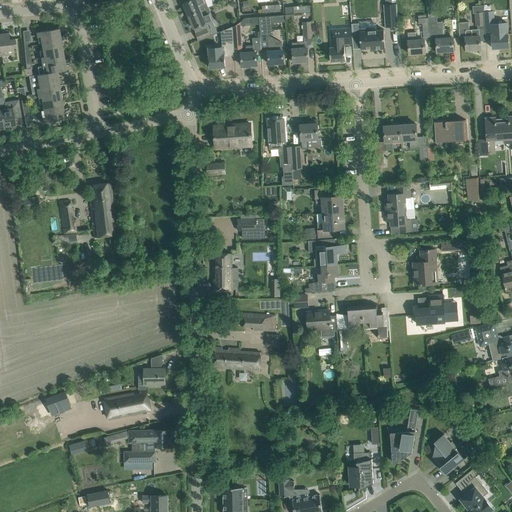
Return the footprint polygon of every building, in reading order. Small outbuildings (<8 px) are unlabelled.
[(208,7),(205,0),(191,0),(184,3),(186,9),(184,10),(187,16),(208,7)] [(385,0),(386,5),(384,5),(385,27),(398,26),(397,4),(392,4),(391,0),(385,0)] [(483,8),(484,8),(484,5),(473,6),(473,13),(475,13),(475,26),(485,25),(484,13),(483,8)] [(208,7),(187,16),(189,22),(191,22),(194,28),(196,33),(207,28),(210,36),(218,32),(213,20),(208,7)] [(493,12),(484,13),(485,25),(491,25),(494,24),(493,12)] [(428,18),(427,18),(426,14),(419,15),(419,24),(423,24),(424,37),(430,37),(428,18)] [(285,20),(285,15),(270,16),(271,21),(271,26),(286,26),(285,20)] [(261,37),(261,49),(268,49),(269,64),(284,63),(282,42),(268,43),(266,16),(258,17),(258,24),(259,37),(261,37)] [(428,18),(430,37),(430,39),(436,38),(437,52),(438,52),(438,51),(454,50),(454,51),(453,37),(445,37),(445,30),(445,29),(444,22),(445,22),(437,22),(436,17),(428,18)] [(242,48),(241,22),(232,26),(234,49),(242,48)] [(311,22),(303,22),(304,38),(312,38),(311,22)] [(469,30),(469,22),(458,22),(459,38),(465,37),(467,50),(481,49),(480,36),(479,29),(469,30)] [(352,28),(351,28),(352,40),(361,39),(361,49),(372,48),(372,49),(385,48),(384,30),(361,31),(360,23),(352,24),(352,28)] [(507,23),(494,24),(491,25),(492,35),(493,48),(509,47),(508,34),(507,23)] [(232,27),(222,30),(224,47),(209,48),(209,54),(209,58),(207,58),(207,66),(210,65),(210,68),(225,67),(224,55),(235,55),(234,50),(233,34),(232,27)] [(60,36),(58,28),(36,32),(37,38),(39,37),(43,57),(40,58),(41,62),(42,66),(38,67),(39,75),(37,75),(39,88),(36,89),(39,102),(41,101),(44,118),(42,118),(42,123),(65,119),(63,111),(60,112),(59,108),(63,108),(60,93),(57,94),(55,86),(59,86),(56,72),(66,70),(65,62),(61,63),(60,55),(63,54),(61,40),(57,40),(56,37),(60,36)] [(207,28),(196,33),(199,40),(210,36),(207,28)] [(332,47),(330,47),(331,62),(346,61),(345,46),(353,45),(353,43),(352,40),(351,28),(336,29),(337,47),(332,47)] [(425,39),(416,40),(416,32),(408,32),(409,54),(425,53),(425,39)] [(9,40),(8,33),(1,34),(3,47),(1,48),(2,56),(10,55),(11,57),(14,56),(13,46),(15,46),(14,39),(9,40)] [(261,49),(261,37),(259,37),(252,38),(253,45),(246,46),(247,52),(241,52),(242,66),(257,65),(257,52),(261,51),(261,49)] [(32,75),(30,68),(28,41),(23,41),(25,69),(23,69),(24,76),(32,75)] [(309,61),(308,48),(307,41),(292,42),(293,49),(292,49),(293,62),(309,61)] [(23,87),(17,89),(17,93),(19,92),(25,121),(26,128),(33,127),(31,119),(34,119),(33,113),(28,113),(24,91),(23,87)] [(5,109),(3,97),(0,97),(0,106),(4,129),(5,128),(5,129),(6,130),(11,130),(11,128),(11,127),(15,126),(14,118),(21,117),(19,106),(5,109)] [(503,120),(504,139),(511,137),(511,116),(508,117),(508,120),(503,120)] [(504,139),(503,120),(496,121),(496,118),(486,119),(488,142),(480,142),(481,154),(495,153),(494,139),(504,139)] [(284,119),(268,120),(270,142),(270,147),(282,147),(286,147),(284,119)] [(447,121),(436,122),(438,139),(453,138),(453,141),(468,140),(466,120),(455,121),(455,123),(447,123),(447,121)] [(321,138),(319,139),(318,129),(319,129),(319,125),(318,125),(317,123),(315,123),(314,121),(309,122),(307,124),(300,125),(302,149),(309,149),(309,148),(322,147),(321,138)] [(402,141),(401,125),(399,125),(398,123),(394,124),(393,125),(384,126),(386,151),(394,150),(393,141),(402,141)] [(411,149),(418,148),(417,140),(416,124),(408,124),(407,123),(403,123),(402,125),(401,125),(402,141),(410,140),(411,149)] [(216,148),(252,145),(251,124),(214,126),(216,148)] [(429,161),(428,148),(428,144),(419,145),(421,163),(429,163),(429,161)] [(282,152),(280,152),(281,167),(284,166),(292,166),(292,163),(292,146),(286,147),(282,147),(282,152)] [(292,146),(292,163),(292,166),(293,179),(301,179),(301,169),(302,169),(301,146),(292,146)] [(384,153),(376,153),(377,166),(378,185),(384,185),(382,166),(385,166),(384,153)] [(208,174),(218,173),(225,172),(224,164),(208,165),(208,174)] [(481,199),(479,177),(466,179),(468,201),(481,199)] [(511,178),(501,179),(502,188),(511,186),(511,178)] [(453,190),(452,179),(429,181),(430,190),(446,189),(447,186),(448,186),(448,191),(453,190)] [(92,220),(113,217),(114,216),(112,193),(111,183),(89,186),(90,196),(92,220)] [(414,197),(411,197),(410,185),(397,186),(398,193),(388,194),(389,199),(385,199),(386,210),(406,209),(415,208),(414,197)] [(342,196),(331,197),(331,190),(315,191),(316,204),(319,204),(323,206),(324,213),(343,212),(342,196)] [(38,197),(23,199),(24,210),(39,208),(38,197)] [(59,202),(64,234),(76,233),(75,220),(74,220),(71,202),(70,199),(59,201),(59,202)] [(270,209),(270,212),(280,212),(280,204),(280,203),(276,203),(275,204),(274,204),(273,204),(273,205),(272,205),(272,206),(271,206),(271,207),(270,207),(270,208),(270,209)] [(406,209),(386,210),(387,221),(390,221),(391,226),(400,225),(400,232),(400,234),(400,235),(412,235),(412,233),(412,232),(418,232),(418,219),(412,219),(407,220),(406,209)] [(320,237),(334,236),(333,229),(345,228),(343,212),(324,213),(317,214),(317,223),(319,223),(320,237)] [(94,238),(106,236),(116,235),(115,223),(113,223),(113,217),(92,220),(94,238)] [(448,229),(453,222),(445,217),(441,224),(448,229)] [(265,238),(264,218),(237,219),(237,230),(243,230),(243,238),(265,238)] [(503,227),(500,228),(500,232),(505,231),(506,235),(511,233),(511,229),(511,225),(503,227)] [(54,236),(56,246),(60,245),(60,247),(77,245),(75,234),(58,236),(54,236)] [(322,265),(338,264),(337,253),(346,252),(346,245),(325,246),(325,240),(335,239),(312,240),(312,241),(316,241),(318,258),(314,258),(314,266),(322,265)] [(458,242),(441,243),(442,251),(459,250),(458,242)] [(413,263),(415,285),(419,285),(422,285),(422,284),(444,283),(444,282),(439,283),(438,269),(437,269),(436,250),(421,251),(422,262),(413,263)] [(215,289),(238,289),(238,267),(232,268),(232,253),(214,254),(215,289)] [(511,260),(507,262),(508,265),(501,267),(506,287),(505,287),(506,289),(507,292),(511,291),(511,260)] [(336,290),(336,289),(335,289),(334,277),(339,276),(338,264),(322,265),(323,272),(318,273),(319,281),(313,282),(313,283),(309,283),(309,288),(305,288),(306,292),(314,292),(336,290)] [(280,285),(272,285),(272,297),(280,297),(280,285)] [(307,295),(294,296),(295,307),(308,306),(307,295)] [(458,311),(444,312),(443,295),(429,296),(430,307),(416,308),(417,315),(419,315),(420,323),(459,321),(458,311)] [(363,307),(364,323),(364,329),(377,328),(378,339),(388,338),(387,331),(390,331),(389,312),(388,312),(388,317),(382,318),(382,314),(377,314),(376,307),(377,306),(377,303),(375,304),(375,306),(363,307)] [(364,323),(363,307),(349,308),(349,306),(346,306),(347,308),(348,309),(348,317),(345,317),(346,329),(340,330),(341,350),(350,349),(349,330),(357,330),(357,323),(364,323)] [(308,312),(307,312),(309,330),(321,329),(322,337),(334,336),(334,330),(338,330),(337,316),(331,316),(330,313),(329,310),(321,311),(321,312),(308,313),(308,312)] [(277,315),(268,314),(242,313),(241,326),(254,327),(253,330),(267,331),(276,331),(277,315)] [(470,316),(471,324),(481,323),(480,315),(470,316)] [(493,360),(503,358),(511,355),(511,334),(503,337),(500,336),(500,335),(495,336),(492,326),(475,330),(477,339),(478,339),(480,346),(489,344),(493,360)] [(472,338),(470,330),(461,332),(463,341),(472,338)] [(280,347),(280,334),(268,333),(268,347),(280,347)] [(214,367),(224,368),(260,370),(261,353),(240,351),(241,348),(229,348),(228,350),(223,350),(222,347),(215,347),(214,367)] [(511,355),(503,358),(506,369),(501,370),(503,375),(489,378),(491,388),(498,387),(506,385),(510,384),(511,383),(511,355)] [(139,373),(139,385),(145,385),(145,384),(165,384),(165,369),(158,369),(158,364),(151,364),(152,369),(144,369),(144,373),(139,373)] [(288,379),(291,379),(292,383),(299,383),(301,382),(301,373),(288,374),(288,379)] [(51,415),(72,407),(67,393),(66,391),(46,398),(51,415)] [(150,411),(146,391),(140,392),(140,395),(135,396),(135,393),(105,399),(106,404),(110,403),(112,411),(108,412),(109,414),(108,414),(109,419),(144,412),(150,411)] [(316,404),(309,398),(302,406),(310,411),(316,404)] [(186,399),(168,399),(168,415),(187,415),(186,399)] [(411,453),(412,453),(419,409),(411,407),(407,430),(398,431),(399,435),(391,436),(392,462),(393,462),(393,461),(395,462),(395,463),(407,456),(407,453),(410,453),(411,453)] [(111,443),(130,438),(130,443),(132,443),(155,442),(155,447),(171,447),(171,430),(137,430),(130,431),(130,430),(107,436),(108,437),(109,444),(111,443)] [(444,434),(434,442),(436,444),(433,457),(433,456),(441,465),(440,466),(446,474),(472,452),(466,445),(459,451),(455,447),(457,446),(452,441),(451,442),(444,434)] [(70,446),(73,455),(87,451),(85,442),(70,446)] [(156,462),(157,462),(157,451),(155,451),(132,451),(125,451),(125,463),(153,462),(156,462)] [(354,453),(355,463),(354,463),(354,466),(350,467),(352,486),(355,486),(355,493),(366,487),(366,484),(374,483),(372,459),(371,459),(370,452),(354,453)] [(485,459),(479,464),(485,470),(491,465),(490,465),(485,459)] [(477,476),(472,470),(456,483),(466,495),(461,499),(471,510),(469,511),(488,511),(493,508),(483,497),(489,492),(477,476)] [(289,481),(289,479),(279,480),(280,497),(290,496),(292,510),(294,510),(294,511),(323,511),(320,494),(296,498),(295,490),(294,481),(289,481)] [(243,488),(224,488),(224,511),(248,511),(248,505),(243,505),(243,500),(243,488)] [(110,503),(108,490),(87,494),(90,507),(110,503)] [(167,511),(167,496),(152,496),(143,496),(143,503),(153,503),(152,511),(167,511)]
